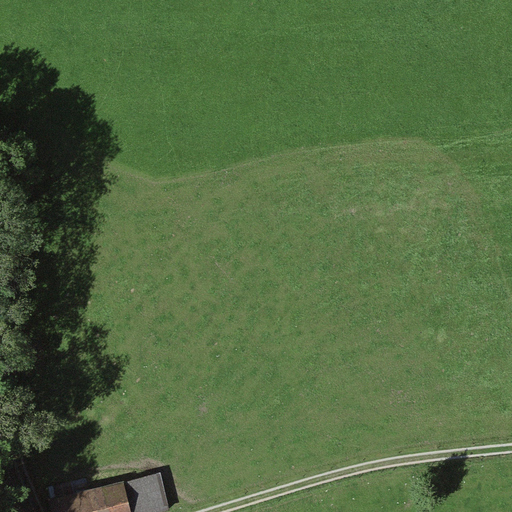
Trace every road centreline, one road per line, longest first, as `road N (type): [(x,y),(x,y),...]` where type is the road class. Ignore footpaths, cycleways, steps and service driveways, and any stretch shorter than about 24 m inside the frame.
road 1 (track): [(38,511),(10,445),(32,169),(0,135)]
road 2 (track): [(511,447),(360,468),(219,511)]
